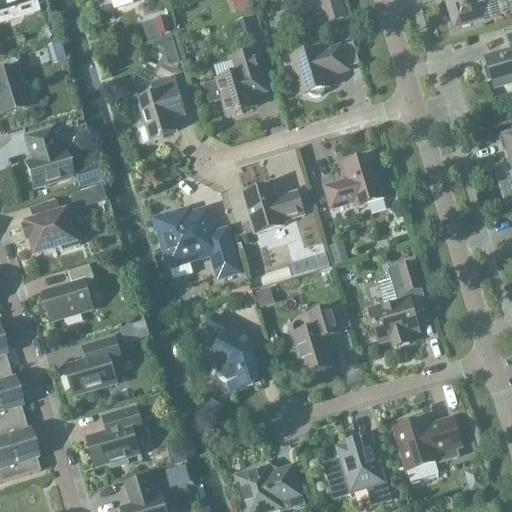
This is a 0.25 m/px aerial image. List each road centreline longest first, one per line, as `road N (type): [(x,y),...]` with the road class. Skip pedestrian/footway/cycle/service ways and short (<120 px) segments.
road 1 (residential): [(412,102),(490,357)]
road 2 (residential): [(0,264),(73,511)]
road 3 (residential): [(490,357),(287,419)]
road 4 (residential): [(412,102),(213,160)]
